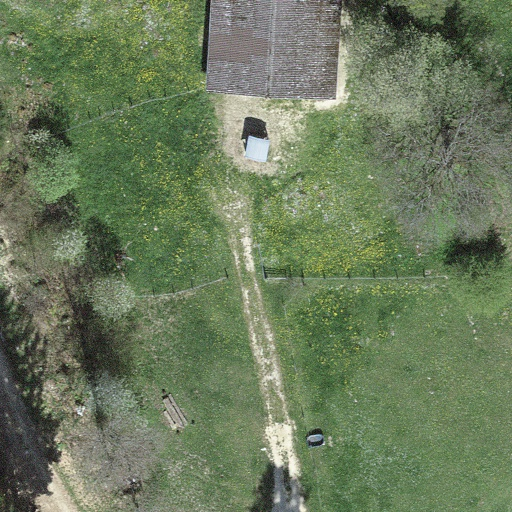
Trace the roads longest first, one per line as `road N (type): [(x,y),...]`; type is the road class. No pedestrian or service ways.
road 1 (track): [(211,147),(270,371),(290,511)]
road 2 (track): [(54,511),(0,383)]
